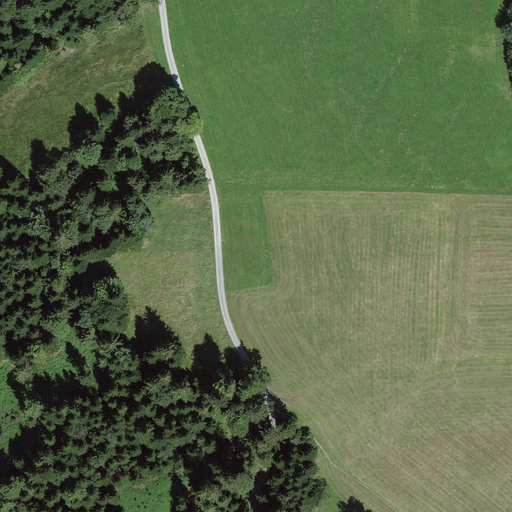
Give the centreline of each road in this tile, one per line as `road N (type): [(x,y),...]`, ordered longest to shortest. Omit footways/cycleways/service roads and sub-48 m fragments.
road 1 (track): [(160,0),(170,63),(214,201),(222,305),(270,396)]
road 2 (track): [(270,396),(397,511)]
